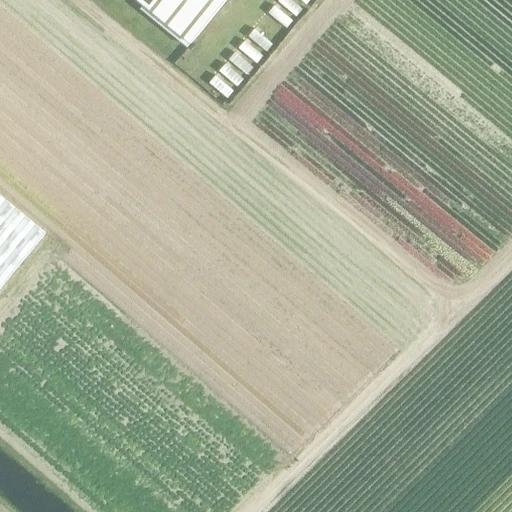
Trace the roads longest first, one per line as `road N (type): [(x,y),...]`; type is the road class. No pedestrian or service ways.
road 1 (track): [(457,308),(81,0)]
road 2 (track): [(253,511),(511,252)]
